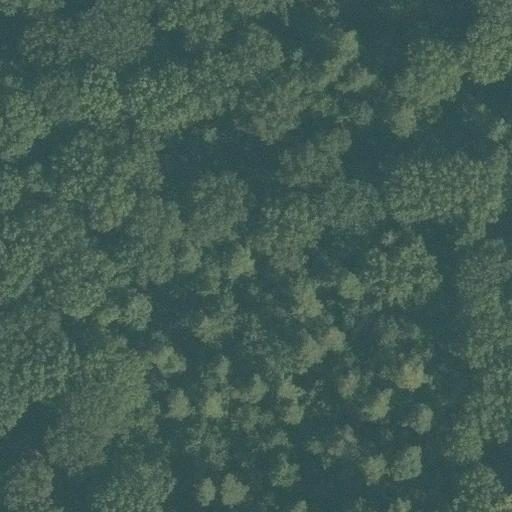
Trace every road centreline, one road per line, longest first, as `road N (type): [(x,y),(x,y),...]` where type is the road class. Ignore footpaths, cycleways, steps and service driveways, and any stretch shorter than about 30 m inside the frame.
road 1 (track): [(184,511),(0,29)]
road 2 (track): [(435,511),(482,404),(511,255)]
